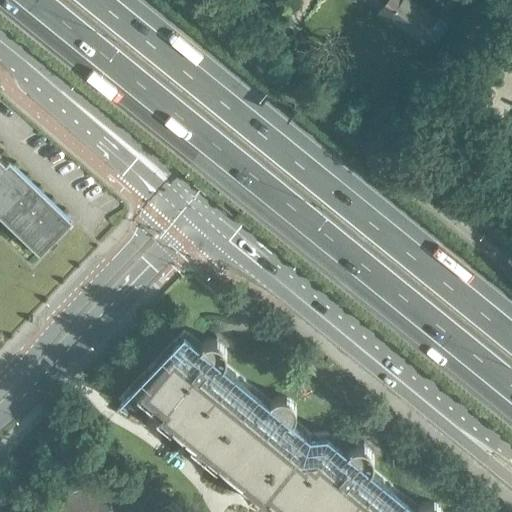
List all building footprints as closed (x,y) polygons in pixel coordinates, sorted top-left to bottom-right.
[(423,36),(436,45),(453,21),(429,4),(425,10),(410,0),(365,0),(378,9),(377,10),(387,18),(390,15),(422,38),(423,36)] [(6,164),(0,158),(0,215),(39,253),(72,220),(10,160),(6,164)] [(180,343),(141,390),(165,410),(161,414),(267,502),(277,502),(289,511),(296,511),(297,511),(298,511),(394,511),(323,453),(306,455),(190,359),(194,354),(180,343)] [(94,485),(99,510),(100,510),(112,509),(111,486),(110,483),(104,483),(94,485)] [(86,511),(92,511),(99,510),(94,485),(89,486),(81,488),(86,511)] [(128,511),(137,492),(125,488),(123,491),(111,486),(112,509),(112,510),(115,511),(114,511),(128,511)] [(86,511),(81,488),(75,490),(65,493),(72,511),(86,511)] [(137,492),(128,511),(142,511),(149,497),(137,492)] [(72,511),(65,493),(63,494),(52,499),(58,511),(72,511)] [(42,511),(58,511),(52,499),(46,502),(38,506),(41,511),(42,511)]
